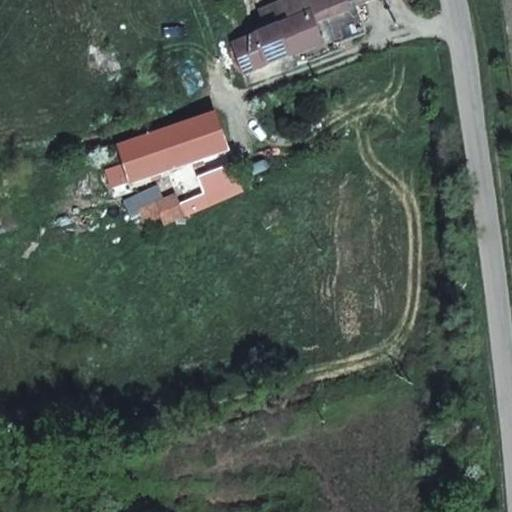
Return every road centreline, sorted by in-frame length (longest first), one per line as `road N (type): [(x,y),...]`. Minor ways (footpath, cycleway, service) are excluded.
road 1 (track): [(463,24),(38,150),(0,152)]
road 2 (unclassified): [(511,336),(455,0)]
